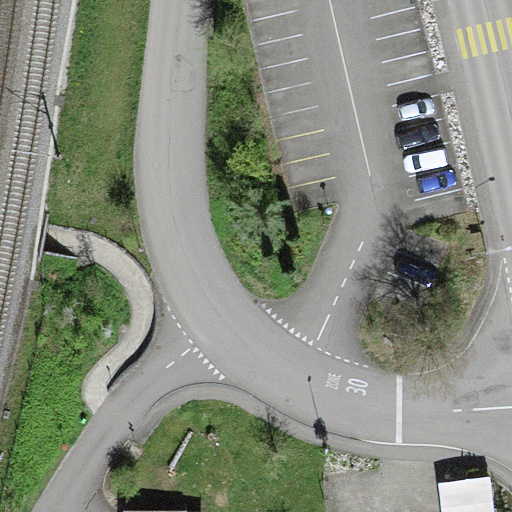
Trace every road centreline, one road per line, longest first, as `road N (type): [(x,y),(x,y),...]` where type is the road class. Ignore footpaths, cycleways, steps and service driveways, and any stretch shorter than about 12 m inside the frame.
road 1 (residential): [(226,324),(197,284),(173,215),(183,0)]
road 2 (residential): [(511,407),(386,407),(339,398),(281,374),(226,324)]
road 3 (residential): [(226,324),(112,427),(69,511)]
road 4 (secondary): [(482,0),(511,130)]
